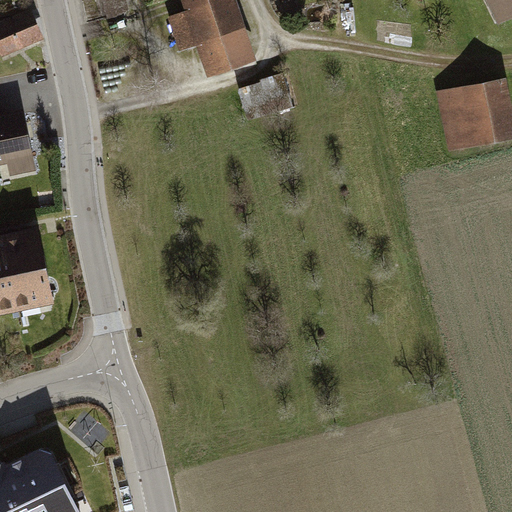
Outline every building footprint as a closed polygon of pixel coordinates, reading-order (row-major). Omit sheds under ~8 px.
[(89,0),(93,15),(132,5),(131,0),(89,0)] [(184,0),(189,14),(151,26),(163,63),(197,51),(207,80),(261,62),(240,0),(184,0)] [(511,0),(486,0),(500,30),(511,24),(511,0)] [(39,36),(29,13),(0,26),(0,51),(4,50),(5,51),(39,36)] [(240,91),(250,122),(298,107),(289,76),(240,91)] [(511,122),(506,80),(442,89),(450,150),(511,141),(511,122)] [(0,118),(0,159),(10,158),(13,172),(31,168),(20,114),(0,118)] [(0,239),(0,316),(53,307),(41,233),(0,239)] [(0,511),(57,511),(76,503),(52,454),(42,450),(5,467),(3,463),(0,464),(0,511)]
